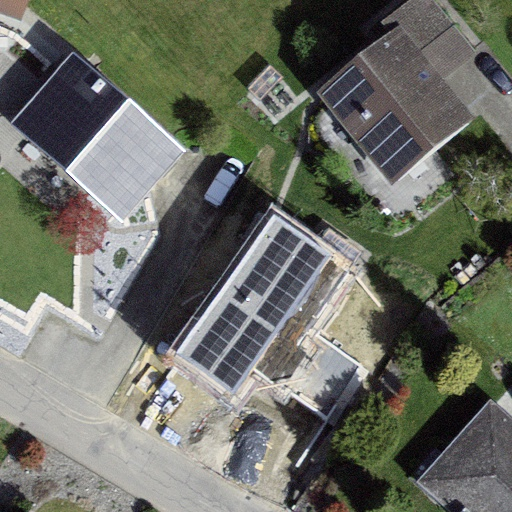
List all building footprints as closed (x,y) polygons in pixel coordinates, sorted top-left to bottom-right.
[(17,0),(0,0),(0,10),(12,15),(17,0)] [(327,97),(390,174),(460,117),(397,39),(327,97)] [(178,154),(75,62),(23,120),(97,185),(89,194),(118,221),(178,154)] [(231,286),(199,331),(270,381),(359,255),(327,232),(313,253),(274,226),(239,275),(245,279),(237,291),(231,286)] [(511,511),(511,428),(490,409),(445,459),(464,476),(442,501),(454,511),(511,511)]
